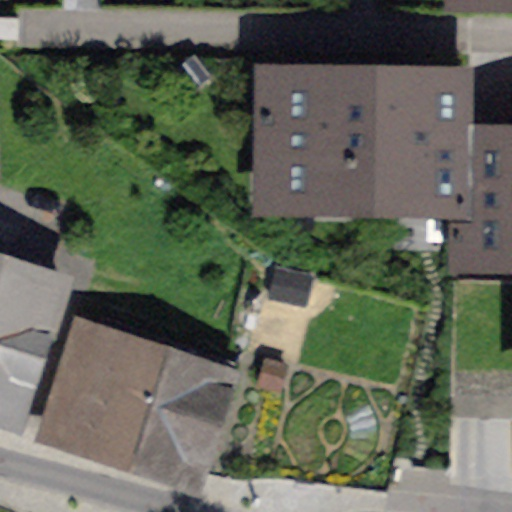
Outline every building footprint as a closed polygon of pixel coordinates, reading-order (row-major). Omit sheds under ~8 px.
[(0,39),(18,40),(18,16),(0,16),(0,39)] [(318,200),(453,202),(455,202),(456,142),(460,142),(460,133),(436,132),(436,87),(263,84),(262,169),(319,170),(318,200)] [(455,202),(453,202),(453,227),(510,228),(510,258),(511,257),(511,143),(460,142),(456,142),(455,202)] [(0,409),(24,417),(62,292),(0,273),(0,409)] [(44,426),(199,475),(235,367),(170,345),(165,361),(76,331),(44,426)]
